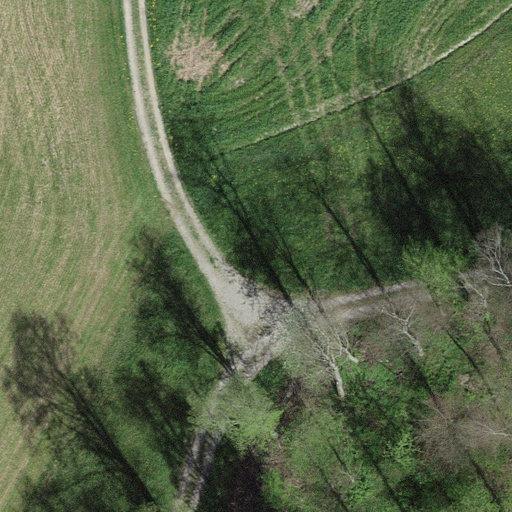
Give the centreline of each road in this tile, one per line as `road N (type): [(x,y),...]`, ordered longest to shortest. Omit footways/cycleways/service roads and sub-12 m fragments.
road 1 (track): [(186,511),(242,327),(169,183),(135,0)]
road 2 (track): [(242,327),(511,284)]
